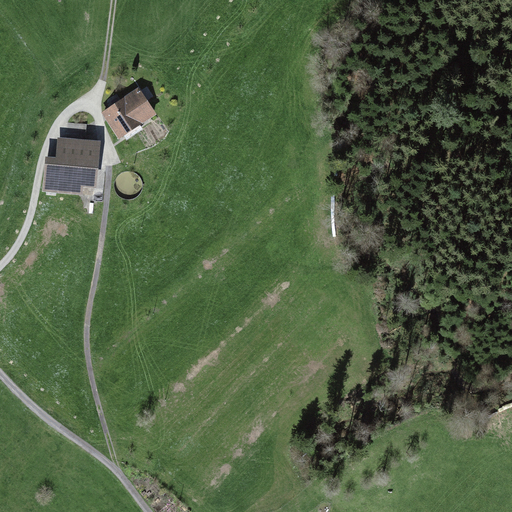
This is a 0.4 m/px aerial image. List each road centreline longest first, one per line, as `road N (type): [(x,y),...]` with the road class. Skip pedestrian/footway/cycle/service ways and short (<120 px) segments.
road 1 (track): [(89,104),(109,167),(88,359),(119,473)]
road 2 (track): [(0,272),(19,249),(58,122),(89,104)]
road 3 (track): [(0,373),(119,473)]
